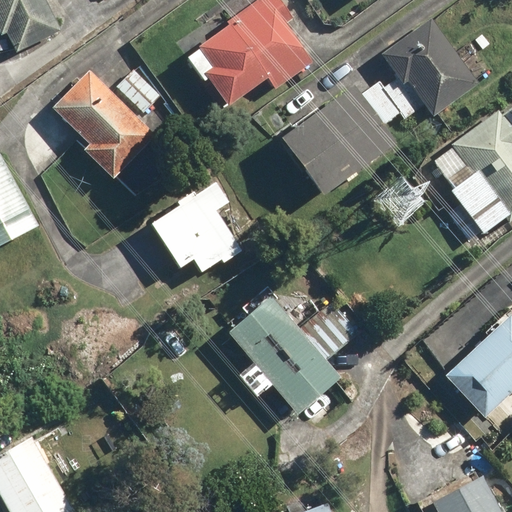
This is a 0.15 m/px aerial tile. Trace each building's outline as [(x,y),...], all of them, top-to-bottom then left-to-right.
[(60,31),(44,0),(0,0),(0,27),(13,55),(60,31)] [(295,18),(282,0),(259,0),(185,57),(225,110),(268,77),(279,91),(314,64),(285,25),(295,18)] [(478,82),(430,18),(380,54),(400,81),(407,76),(435,113),(478,82)] [(161,97),(132,69),(116,86),(144,114),(161,97)] [(86,156),(114,182),(158,136),(88,71),(55,106),(96,145),(86,156)] [(396,144),(353,84),(280,137),(323,197),(396,144)] [(511,107),(500,116),(499,113),(432,160),(484,234),(509,216),(511,221),(511,220),(511,107)] [(0,250),(40,229),(1,154),(0,154),(0,250)] [(235,201),(218,176),(150,222),(182,269),(198,258),(208,274),(245,248),(220,211),(235,201)] [(343,381),(272,296),(218,342),(232,359),(245,348),(302,416),(343,381)] [(511,396),(511,322),(508,318),(445,376),(486,420),(511,396)] [(77,511),(33,438),(0,457),(0,498),(8,511),(77,511)] [(500,511),(484,478),(433,504),(437,511),(500,511)]
